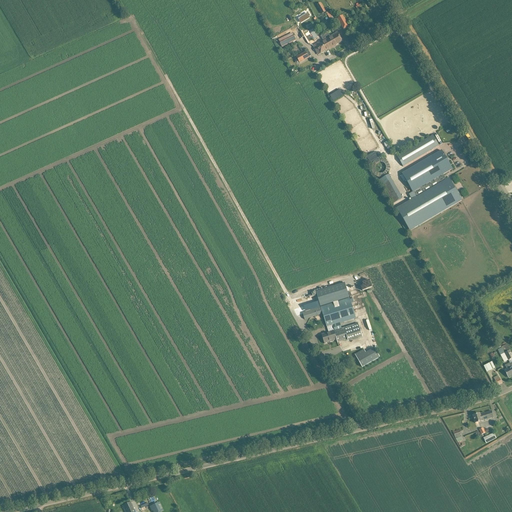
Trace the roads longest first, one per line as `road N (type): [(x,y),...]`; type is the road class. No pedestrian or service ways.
road 1 (unclassified): [(34,506),(511,387)]
road 2 (track): [(165,74),(298,310)]
road 3 (unclassified): [(511,210),(391,0)]
